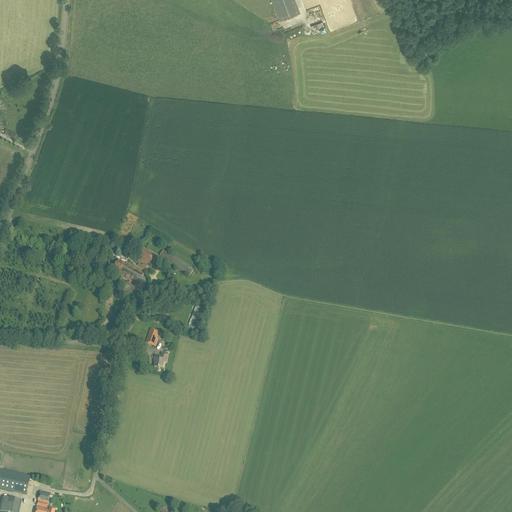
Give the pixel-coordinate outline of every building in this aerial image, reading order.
[(272,0),(280,21),(300,13),(295,0),(272,0)] [(4,134),(14,139),(16,134),(6,129),(4,134)] [(137,266),(146,272),(150,266),(147,265),(148,264),(150,265),(155,255),(142,247),(137,257),(140,259),(137,263),(139,264),(137,266)] [(189,276),(194,269),(165,251),(165,252),(163,251),(159,257),(161,259),(189,276)] [(114,270),(121,274),(126,265),(118,261),(114,270)] [(120,276),(129,281),(136,268),(127,263),(126,265),(121,274),(120,276)] [(129,281),(138,286),(145,273),(136,268),(129,281)] [(121,292),(139,303),(144,294),(126,283),(121,292)] [(188,330),(194,332),(202,309),(196,307),(188,330)] [(146,344),(156,347),(161,333),(151,329),(146,344)] [(158,369),(162,370),(164,362),(166,362),(167,355),(161,354),(161,357),(155,355),(153,362),(155,362),(154,367),(158,368),(158,369)] [(0,489),(26,496),(27,491),(30,477),(0,469),(0,489)] [(54,511),(55,510),(50,509),(50,507),(48,506),(50,495),(40,492),(35,511),(54,511)] [(0,506),(0,511),(3,511),(19,511),(22,501),(2,496),(0,506)]
